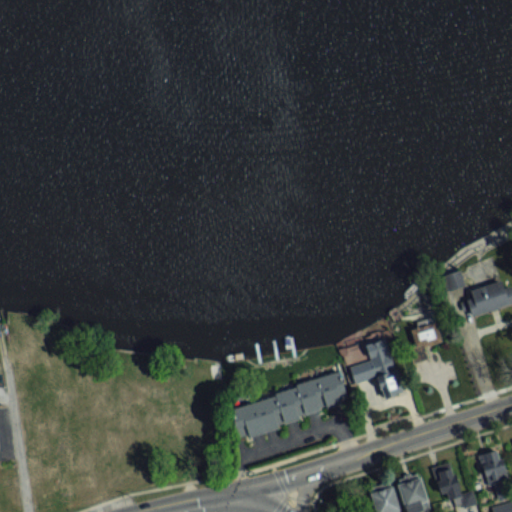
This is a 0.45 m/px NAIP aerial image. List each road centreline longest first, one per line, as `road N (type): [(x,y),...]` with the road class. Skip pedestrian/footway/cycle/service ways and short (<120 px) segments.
road 1 (secondary): [(234,491),(511,401)]
road 2 (residential): [(26,511),(0,338)]
